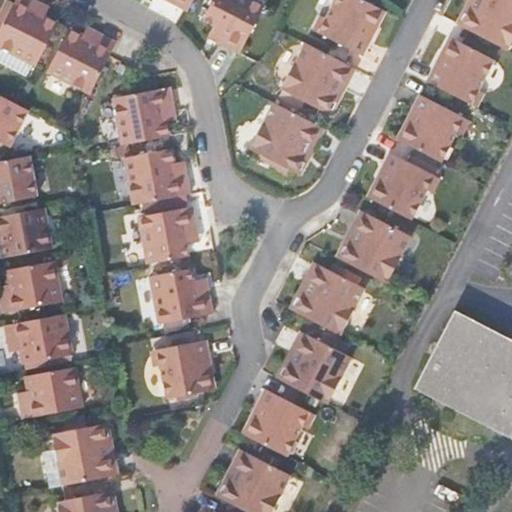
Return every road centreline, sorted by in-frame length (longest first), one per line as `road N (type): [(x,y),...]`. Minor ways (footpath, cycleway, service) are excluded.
road 1 (unknown): [(401,511),(426,467),(408,369),(511,173)]
road 2 (residential): [(168,511),(242,371),(237,311),(283,224)]
road 3 (residential): [(283,224),(220,182),(182,53),(96,0)]
road 4 (residential): [(428,0),(320,201),(283,224)]
